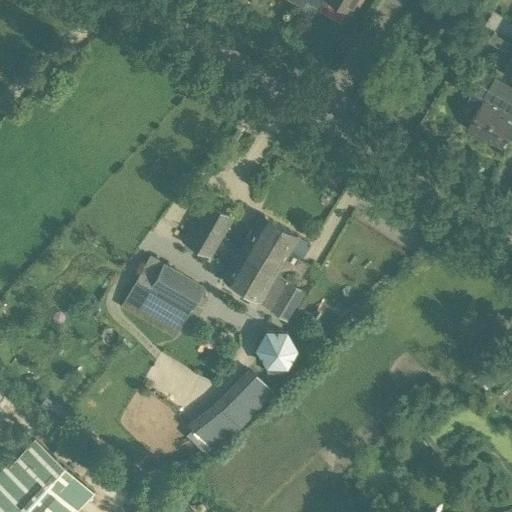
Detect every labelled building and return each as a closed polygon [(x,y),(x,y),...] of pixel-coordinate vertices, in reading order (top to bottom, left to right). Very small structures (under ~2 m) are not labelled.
[(305,0),(305,1),(323,12),(329,2),(348,14),(356,0),(305,0)] [(493,32),(488,41),(497,46),(502,37),(493,32)] [(506,51),(511,43),(502,37),(497,46),(506,51)] [(511,78),(511,54),(502,73),(511,78)] [(483,71),(476,83),(487,90),(494,77),(483,71)] [(500,149),(511,128),(511,118),(511,119),(511,117),(511,104),(487,90),(476,83),(465,101),(477,109),(466,128),(500,149)] [(208,256),(230,218),(204,202),(181,241),(208,256)] [(277,268),(287,252),(296,235),(258,213),(239,247),(277,268)] [(260,298),(277,268),(239,247),(222,277),(260,298)] [(178,327),(202,286),(149,255),(125,296),(178,327)] [(286,319),(303,289),(285,279),(268,309),(286,319)] [(284,365),(285,365),(296,348),(286,331),(266,330),(256,348),(266,365),(267,365),(284,365)] [(220,448),(277,388),(249,362),(193,423),(220,448)] [(54,404),(46,415),(61,426),(70,416),(54,404)] [(273,420),(280,413),(273,405),(265,412),(273,420)] [(0,511),(71,511),(91,491),(32,437),(0,471),(0,511)] [(195,511),(179,493),(156,511),(195,511)]
